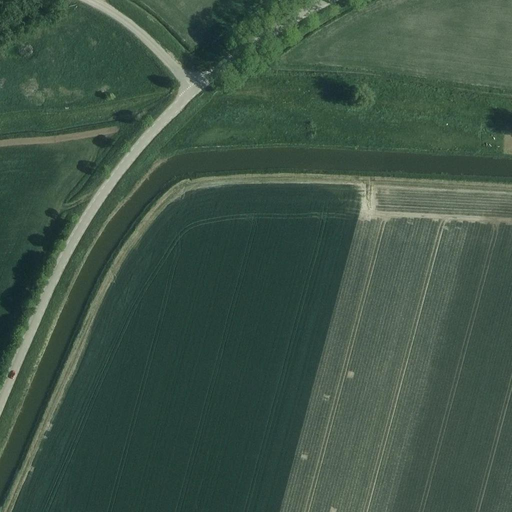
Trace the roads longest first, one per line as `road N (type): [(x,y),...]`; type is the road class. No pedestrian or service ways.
road 1 (tertiary): [(0,409),(74,238),(130,159),(195,89)]
road 2 (tertiary): [(329,0),(195,89)]
road 3 (unclassified): [(195,89),(132,28),(83,0)]
